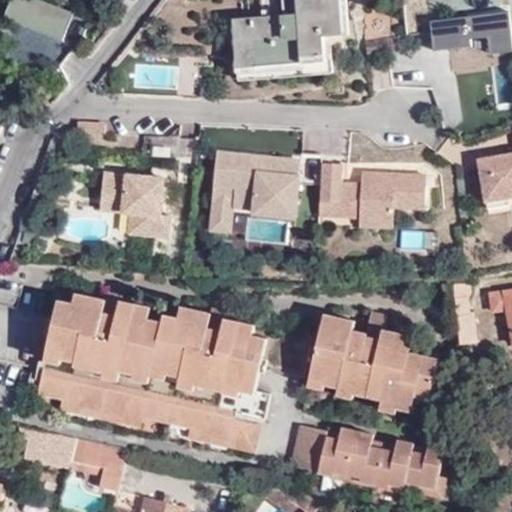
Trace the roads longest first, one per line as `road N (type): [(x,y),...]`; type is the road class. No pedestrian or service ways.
road 1 (unknown): [(0,402),(256,459),(289,437),(290,381)]
road 2 (residential): [(387,119),(71,103)]
road 3 (residential): [(71,103),(0,228)]
road 4 (residential): [(158,0),(71,103)]
